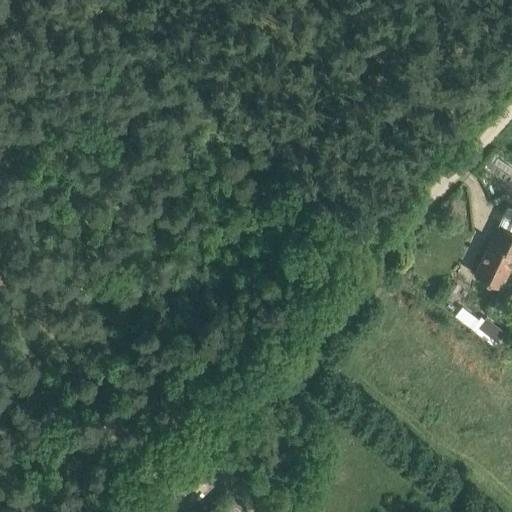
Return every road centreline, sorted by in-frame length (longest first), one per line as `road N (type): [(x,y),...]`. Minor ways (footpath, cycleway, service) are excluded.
road 1 (track): [(371,241),(187,172),(33,139),(0,100)]
road 2 (track): [(135,511),(371,241)]
road 3 (track): [(371,241),(511,93)]
